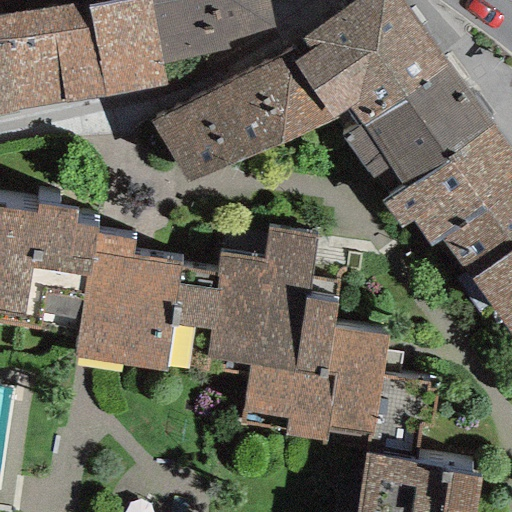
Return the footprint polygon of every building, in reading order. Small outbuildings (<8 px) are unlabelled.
[(89,3),(0,15),(0,115),(63,102),(166,86),(159,62),(151,0),(134,0),(127,2),(89,8),(89,3)] [(127,0),(127,2),(134,0),(151,0),(159,62),(227,51),(226,38),(275,26),(268,0),(127,0)] [(400,0),(357,0),(300,39),(309,52),(293,63),(334,120),(350,106),(366,125),(447,62),(400,0)] [(309,52),(300,39),(152,122),(188,182),(334,120),(293,63),(309,52)] [(496,129),(447,62),(366,125),(342,138),(385,203),(496,129)] [(511,194),(511,153),(496,129),(385,203),(403,230),(415,222),(433,248),(442,241),(511,194)] [(511,246),(511,194),(442,241),(470,277),(511,246)] [(36,216),(0,208),(0,324),(78,334),(87,278),(94,234),(97,227),(75,223),(77,211),(36,204),(36,216)] [(135,241),(94,234),(87,278),(78,334),(74,359),(166,374),(167,365),(247,378),(240,425),(285,432),(284,440),(326,446),(328,430),(370,436),(386,335),(332,326),(336,302),(305,297),(315,237),(266,229),(261,261),(220,254),(216,274),(178,268),(179,264),(133,256),(135,241)] [(511,246),(470,277),(511,333),(511,246)] [(473,511),(479,476),(365,458),(356,511),(473,511)]
